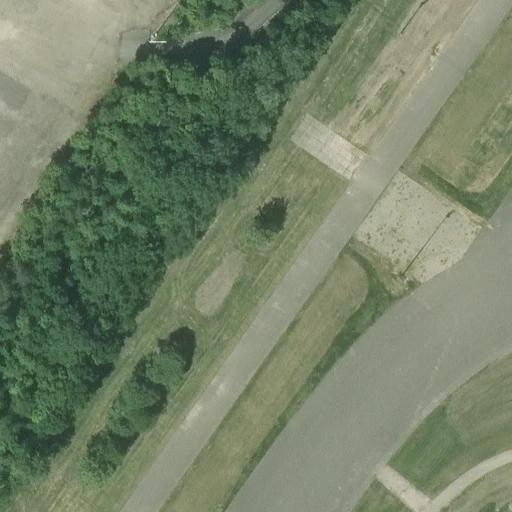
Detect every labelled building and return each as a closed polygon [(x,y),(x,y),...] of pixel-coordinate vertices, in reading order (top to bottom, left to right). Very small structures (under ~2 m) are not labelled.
[(374,0),(390,12),(398,0),(374,0)] [(356,58),(380,21),(363,10),(340,47),(356,58)] [(460,145),(478,159),(511,113),(511,79),(510,78),(460,145)] [(310,315),(335,279),(318,267),(293,304),(310,315)] [(255,288),(273,300),(285,283),(268,271),(255,288)] [(162,340),(216,375),(241,337),(186,302),(162,340)] [(278,326),(268,344),(283,353),(294,335),(278,326)] [(68,415),(56,434),(73,444),(85,425),(68,415)] [(225,511),(271,447),(235,423),(206,464),(223,476),(198,511),(225,511)] [(127,465),(147,478),(160,460),(139,447),(127,465)]
